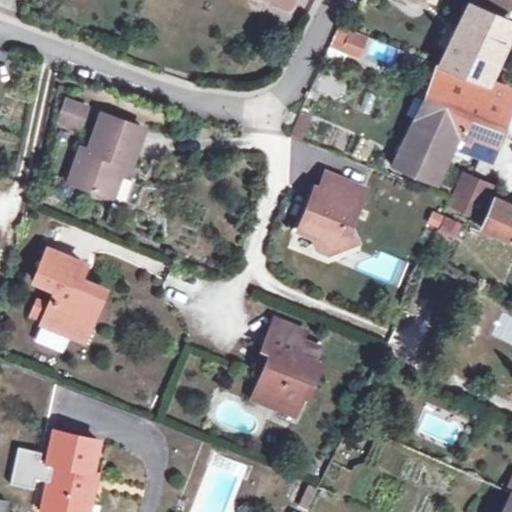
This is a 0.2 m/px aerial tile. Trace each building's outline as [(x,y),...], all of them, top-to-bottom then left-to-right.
[(347,0),(345,5),(357,11),(361,0),(347,0)] [(511,5),(511,0),(471,0),(469,2),(503,18),(509,5),(511,5)] [(511,24),(503,18),(469,2),(450,44),(440,65),(425,95),(494,122),(507,88),(487,80),(511,24)] [(337,24),(328,47),(361,59),(370,36),(337,24)] [(482,156),(494,122),(425,95),(393,165),(429,180),(446,142),(482,156)] [(84,107),(65,100),(58,119),(77,126),(84,107)] [(142,128),(100,113),(87,150),(80,147),(68,181),(123,201),(132,178),(126,176),(118,173),(122,163),(129,166),(142,128)] [(126,176),(129,166),(122,163),(118,173),(126,176)] [(460,173),(448,199),(445,206),(455,210),(462,196),(470,177),(460,173)] [(318,190),(313,188),(296,231),(319,240),(325,254),(354,242),(348,227),(362,189),(324,174),(318,190)] [(493,188),(470,177),(462,196),(485,208),(493,188)] [(485,208),(462,196),(455,210),(479,220),(485,208)] [(511,211),(495,203),(492,201),(480,229),(511,241),(511,211)] [(458,224),(444,219),(440,228),(454,233),(458,224)] [(35,339),(60,349),(67,333),(73,336),(80,319),(89,322),(101,296),(75,285),(83,263),(45,248),(33,280),(54,288),(48,305),(42,320),(41,322),(42,323),(35,339)] [(30,315),(42,320),(48,305),(36,300),(30,315)] [(83,340),(89,322),(80,319),(73,336),(83,340)] [(304,331),(274,319),(262,349),(271,352),(261,375),(252,397),(273,405),(276,399),(296,407),(301,395),(306,382),(311,384),(319,364),(313,361),(294,354),(300,338),(304,331)] [(319,346),(300,338),(294,354),(313,361),(319,346)] [(252,372),(261,375),(271,352),(262,349),(252,372)] [(306,396),(311,384),(306,382),(301,395),(306,396)] [(294,414),(296,407),(276,399),(273,405),(294,414)] [(97,440),(54,431),(47,463),(51,463),(41,509),(53,511),(76,511),(79,502),(89,504),(95,474),(91,473),(97,440)] [(48,437),(41,435),(36,465),(42,466),(48,437)] [(511,511),(511,493),(503,511),(511,511)] [(94,511),(96,505),(89,504),(79,502),(76,511),(94,511)]
